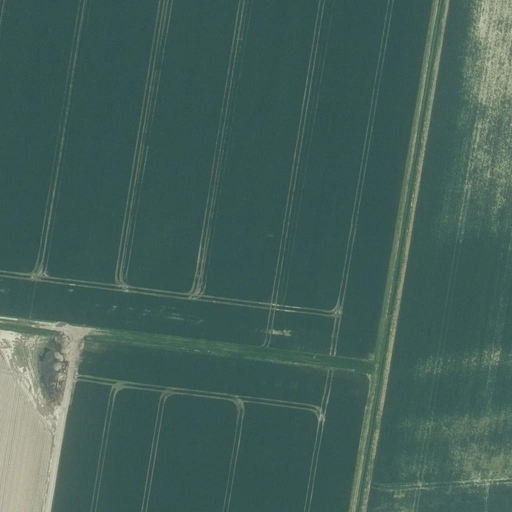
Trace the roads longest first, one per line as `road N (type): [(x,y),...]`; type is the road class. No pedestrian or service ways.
road 1 (track): [(374,367),(0,320)]
road 2 (track): [(47,511),(77,329)]
